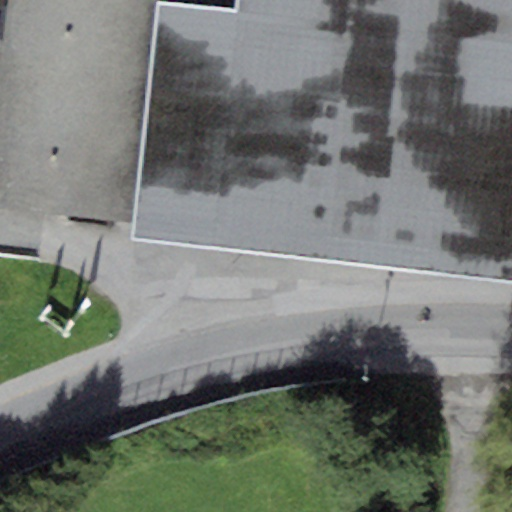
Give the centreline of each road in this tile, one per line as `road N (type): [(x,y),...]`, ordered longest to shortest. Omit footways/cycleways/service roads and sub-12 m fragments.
road 1 (tertiary): [(0,430),(146,373),(252,348),(357,330),(511,332)]
road 2 (track): [(457,327),(454,511)]
